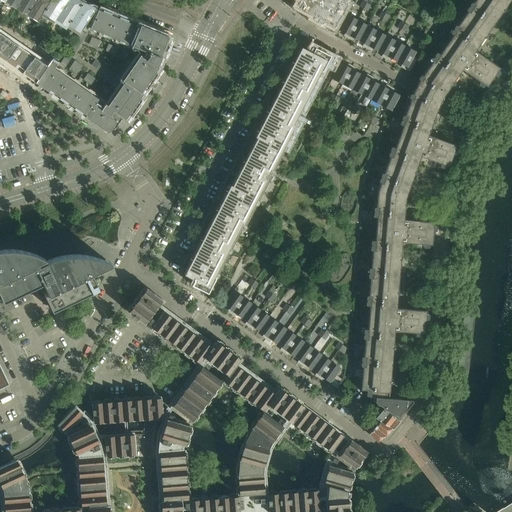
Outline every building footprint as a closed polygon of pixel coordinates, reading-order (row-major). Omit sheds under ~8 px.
[(6,0),(5,3),(2,6),(10,10),(12,7),(16,9),(21,0),(6,0)] [(21,0),(16,9),(27,15),(35,0),(21,0)] [(35,0),(27,15),(37,22),(41,15),(50,0),(35,0)] [(50,0),(41,15),(53,23),(54,22),(67,0),(50,0)] [(67,0),(54,22),(66,30),(67,28),(83,1),(81,0),(67,0)] [(299,0),(298,4),(298,5),(300,6),(299,8),(334,27),(346,4),(341,2),(342,0),(299,0)] [(493,23),(508,1),(506,0),(475,0),(473,3),(475,4),(472,8),(493,23)] [(83,1),(67,28),(79,35),(81,31),(88,21),(97,7),(83,1)] [(93,21),(90,28),(99,32),(107,35),(116,39),(123,42),(132,46),(140,49),(146,51),(142,56),(140,54),(122,80),(124,81),(107,105),(105,104),(104,105),(102,109),(117,120),(120,116),(123,117),(125,119),(128,115),(132,109),(140,98),(143,94),(141,92),(144,88),(151,77),(155,72),(158,67),(157,66),(160,60),(159,60),(160,57),(161,57),(163,50),(166,44),(166,43),(169,37),(167,36),(165,35),(144,27),(142,26),(140,25),(132,21),(131,21),(129,20),(124,18),(119,16),(117,15),(116,15),(114,14),(112,13),(107,11),(103,9),(100,8),(99,8),(93,21)] [(469,12),(468,11),(458,26),(459,27),(450,40),(470,54),(472,54),(474,51),(493,23),(472,8),(469,12)] [(358,20),(348,15),(339,30),(345,33),(344,36),(348,38),(358,20)] [(358,20),(348,38),(352,40),(353,38),(358,41),(367,25),(358,20)] [(377,30),(367,25),(358,41),(364,44),(363,46),(367,49),(377,30)] [(377,30),(367,49),(370,51),(372,48),(377,51),(386,35),(377,30)] [(79,35),(60,63),(66,67),(87,35),(81,31),(79,35)] [(0,58),(31,80),(35,83),(47,65),(0,32),(0,58)] [(395,40),(386,35),(377,51),(383,54),(382,57),(386,59),(395,40)] [(395,40),(386,59),(389,61),(391,58),(396,61),(405,46),(395,40)] [(459,72),(461,69),(479,81),(478,83),(478,85),(482,87),(483,87),(484,85),(486,86),(499,68),(477,53),(474,51),(472,54),(470,54),(450,40),(448,42),(446,45),(441,42),(438,46),(443,50),(438,57),(459,72)] [(415,51),(405,46),(396,61),(402,64),(401,67),(409,72),(417,59),(412,56),(415,51)] [(301,47),(288,72),(313,85),(320,70),(322,71),(330,56),(315,47),(312,53),(301,47)] [(442,96),(458,74),(459,72),(438,57),(434,63),(433,61),(422,76),(424,77),(421,81),(420,80),(419,81),(442,96)] [(47,65),(35,83),(108,133),(111,128),(117,120),(102,109),(95,104),(98,99),(54,68),(55,66),(58,62),(52,58),(49,62),(47,65)] [(75,60),(69,69),(76,74),(80,68),(82,65),(75,60)] [(347,66),(341,63),(332,79),(342,84),(352,66),(348,64),(347,66)] [(356,68),(352,66),(342,84),(352,89),(360,74),(355,71),(356,68)] [(288,72),(276,96),(299,108),(301,104),(302,105),(313,85),(288,72)] [(88,73),(84,80),(91,85),(95,79),(88,73)] [(366,77),(360,74),(352,89),(361,95),(371,76),(367,74),(366,77)] [(375,78),(371,76),(361,95),(370,100),(379,84),(374,81),(375,78)] [(427,135),(435,114),(439,103),(440,101),(442,96),(419,81),(415,88),(412,94),(414,95),(413,99),(411,99),(405,116),(406,116),(401,131),(424,140),(426,139),(427,135)] [(103,84),(98,90),(106,95),(110,89),(103,84)] [(385,87),(379,84),(370,100),(380,105),(390,87),(386,84),(385,87)] [(394,89),(390,87),(380,105),(390,110),(399,95),(393,91),(394,89)] [(276,96),(263,121),(289,135),(295,125),(293,124),(298,114),(296,113),(299,108),(276,96)] [(100,97),(96,103),(102,107),(106,101),(100,97)] [(279,155),(289,135),(263,121),(255,137),(257,137),(247,157),(270,168),(271,169),(274,164),(273,163),(277,154),(279,155)] [(448,166),(456,145),(433,137),(430,136),(427,135),(426,139),(424,140),(401,131),(400,134),(399,137),(393,135),(391,140),(397,142),(393,155),(417,163),(420,156),(440,163),(440,166),(440,167),(444,168),(445,168),(446,165),(448,166)] [(408,187),(414,171),(417,163),(393,155),(392,157),(390,156),(384,173),(386,174),(384,178),(408,187)] [(265,178),(270,168),(247,157),(243,164),(247,166),(246,168),(242,166),(236,177),(259,189),(261,190),(266,179),(265,178)] [(230,185),(222,200),(249,214),(259,193),(258,193),(259,189),(236,177),(232,186),(230,185)] [(408,187),(384,178),(382,183),(381,182),(379,188),(377,195),(376,207),(378,207),(376,223),(401,225),(403,224),(403,219),(404,203),(405,197),(408,187)] [(222,200),(215,215),(209,225),(232,237),(235,232),(236,233),(242,223),(243,224),(249,214),(222,200)] [(431,245),(433,222),(406,220),(403,219),(403,224),(401,225),(376,223),(376,228),(376,229),(370,229),(369,234),(376,235),(375,245),(401,248),(401,242),(423,244),(423,246),(424,247),(428,248),(429,247),(429,244),(431,245)] [(209,225),(197,249),(222,262),(232,242),(230,241),(232,237),(209,225)] [(401,248),(375,245),(374,250),(372,250),(371,268),(373,268),(372,273),(398,275),(401,248)] [(0,295),(2,301),(42,282),(47,292),(43,293),(51,310),(98,288),(91,273),(108,265),(111,264),(105,261),(103,260),(98,258),(93,257),(90,256),(85,255),(80,255),(76,254),(73,255),(69,255),(68,255),(66,255),(63,256),(59,256),(45,261),(42,263),(41,260),(45,259),(44,258),(41,257),(39,255),(34,254),(31,253),(28,252),(24,251),(19,250),(15,249),(10,249),(7,249),(2,250),(0,249),(0,295)] [(197,249),(184,274),(195,280),(192,285),(208,293),(216,277),(214,277),(222,262),(197,249)] [(398,275),(372,273),(372,278),(370,278),(369,295),(370,296),(369,312),(394,314),(395,313),(396,308),(398,275)] [(259,284),(255,281),(251,286),(255,289),(259,284)] [(161,299),(147,288),(129,312),(143,323),(161,299)] [(234,290),(224,305),(229,309),(227,311),(231,314),(243,297),(234,290)] [(243,297),(231,314),(235,317),(236,314),(241,318),(252,303),(243,297)] [(290,306),(292,303),(288,300),(282,309),(286,312),(290,306)] [(252,303),(241,318),(247,322),(245,324),(248,326),(260,310),(252,303)] [(394,314),(369,312),(369,314),(369,318),(362,317),(362,322),(368,323),(367,331),(393,333),(394,331),(416,332),(415,335),(416,336),(420,336),(421,335),(421,333),(424,333),(426,311),(398,308),(396,308),(395,313),(394,314)] [(260,310),(248,326),(252,329),(254,327),(259,330),(269,316),(260,310)] [(261,466),(267,448),(269,449),(272,443),(284,427),(270,417),(276,409),(284,415),(295,401),(278,388),(275,392),(236,364),(239,360),(215,341),(212,345),(188,327),(186,329),(178,323),(172,319),(163,313),(158,319),(154,327),(161,333),(164,335),(175,343),(200,362),(205,356),(220,368),(214,375),(201,365),(171,405),(191,420),(220,380),(223,382),(224,380),(263,408),(261,411),(263,412),(251,428),(245,442),(240,460),(238,474),(240,495),(243,494),(243,511),(273,511),(274,511),(319,508),(317,491),(263,495),(263,493),(265,493),(263,472),(264,466),(261,466)] [(304,325),(308,319),(309,317),(307,315),(305,317),(304,317),(300,322),(304,325)] [(269,316),(259,330),(264,334),(262,337),(266,339),(278,323),(269,316)] [(278,323),(266,339),(269,342),(271,340),(276,343),(287,329),(278,323)] [(287,329),(276,343),(282,347),(280,350),(284,352),(296,336),(287,329)] [(393,333),(367,331),(367,339),(365,339),(364,356),(365,357),(365,361),(391,364),(393,333)] [(296,336),(284,352),(287,355),(289,353),(294,356),(304,342),(296,336)] [(304,342),(294,356),(299,360),(298,363),(301,365),(313,348),(304,342)] [(313,348),(301,365),(305,368),(306,365),(312,369),(322,355),(313,348)] [(322,355),(312,369),(317,373),(315,375),(319,378),(331,361),(322,355)] [(331,361),(319,378),(322,381),(324,378),(329,382),(340,368),(331,361)] [(391,364),(365,361),(365,366),(363,366),(361,389),(370,390),(369,396),(373,396),(388,398),(391,364)] [(0,387),(9,383),(0,365),(0,387)] [(399,418),(413,402),(412,400),(388,398),(373,396),(373,397),(375,397),(374,402),(399,418)] [(147,399),(111,402),(91,404),(93,422),(142,418),(148,417),(162,416),(161,398),(147,399)] [(303,404),(302,406),(291,420),(332,451),(344,434),(303,404)] [(65,430),(81,414),(83,412),(75,405),(58,423),(65,430)] [(375,416),(380,420),(392,427),(399,418),(383,407),(375,416)] [(161,438),(160,442),(161,442),(160,443),(161,443),(162,442),(164,443),(163,444),(164,444),(165,443),(168,444),(169,440),(183,444),(189,424),(167,418),(161,438)] [(392,427),(380,420),(375,426),(386,435),(392,427)] [(77,453),(90,447),(92,450),(95,449),(95,450),(96,449),(96,448),(98,447),(98,448),(99,448),(99,447),(97,443),(98,443),(89,424),(68,434),(77,453)] [(386,435),(375,426),(368,433),(377,441),(386,435)] [(105,455),(106,455),(136,453),(134,435),(104,437),(105,455)] [(353,467),(366,450),(351,440),(339,456),(353,467)] [(183,449),(160,451),(157,451),(162,511),(185,511),(184,499),(187,499),(183,449)] [(107,511),(103,455),(78,457),(82,507),(84,507),(84,511),(107,511)] [(26,511),(29,511),(27,491),(23,477),(15,459),(0,465),(0,480),(3,486),(1,487),(2,493),(3,511),(26,511)] [(327,497),(328,511),(346,511),(345,493),(351,471),(329,465),(324,485),(328,486),(327,497)] [(239,511),(238,497),(188,501),(189,511),(239,511)]
